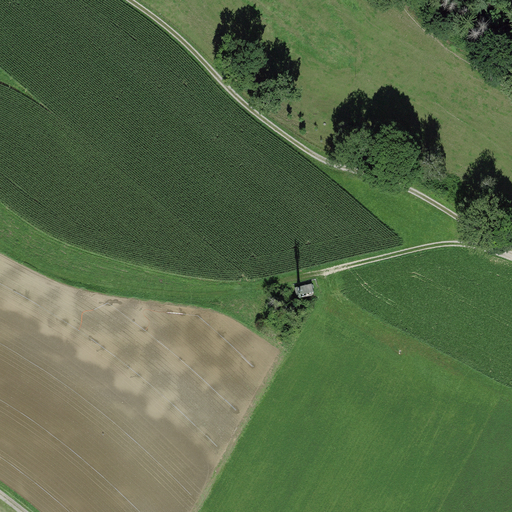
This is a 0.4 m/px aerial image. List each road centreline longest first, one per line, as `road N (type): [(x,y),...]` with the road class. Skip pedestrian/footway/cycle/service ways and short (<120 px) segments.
road 1 (track): [(129,0),(308,151),(408,190),(511,254)]
road 2 (track): [(290,280),(235,292),(159,292),(43,272),(0,246)]
road 3 (track): [(290,280),(441,245),(511,257)]
